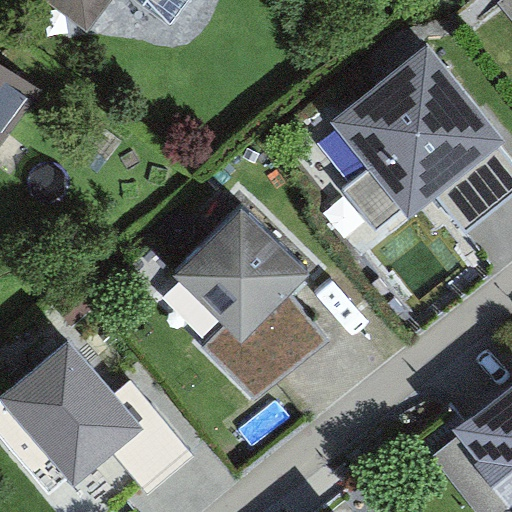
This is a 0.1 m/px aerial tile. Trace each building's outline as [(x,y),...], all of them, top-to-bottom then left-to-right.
[(119,0),(139,13),(148,0),(23,0),(80,42),(111,0),(119,0)] [(423,194),(459,238),(511,194),(511,176),(484,142),(410,53),(313,132),(388,223),(423,194)] [(0,145),(36,98),(0,70),(0,145)] [(156,283),(216,345),(203,358),(251,408),(317,344),(270,296),(284,282),(222,218),(156,283)] [(0,426),(58,491),(129,428),(55,346),(0,394),(0,426)] [(501,511),(511,511),(511,375),(439,436),(501,511)] [(107,450),(143,497),(178,471),(143,424),(107,450)]
